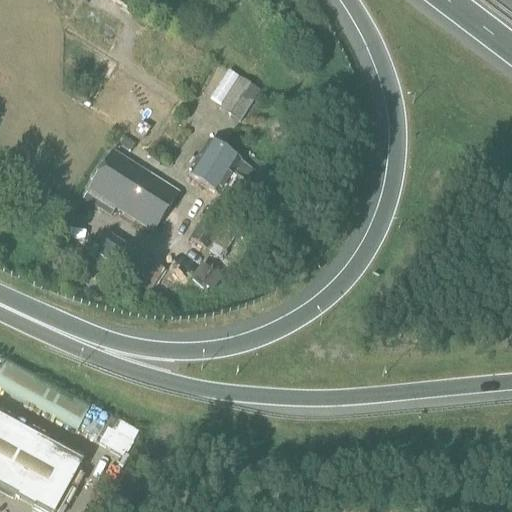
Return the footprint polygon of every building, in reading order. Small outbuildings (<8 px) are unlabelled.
[(47,0),(43,7),(60,19),(71,2),(68,0),(47,0)] [(94,32),(86,46),(105,58),(114,44),(94,32)] [(260,93),(239,79),(218,110),(240,123),(260,93)] [(277,122),(281,139),(296,135),(293,118),(277,122)] [(208,144),(187,177),(232,206),(239,195),(236,193),(243,183),(246,185),(254,174),(208,144)] [(88,192),(83,200),(110,218),(117,209),(153,233),(177,195),(125,162),(112,154),(88,192)] [(237,236),(224,225),(206,214),(204,217),(201,216),(197,221),(199,223),(189,240),(207,251),(215,256),(220,253),(230,260),(242,244),(236,239),(237,236)] [(94,259),(93,261),(152,298),(158,290),(154,288),(164,272),(147,261),(108,238),(101,250),(93,246),(88,256),(94,259)] [(193,280),(213,294),(223,280),(202,266),(193,280)] [(0,420),(0,490),(39,511),(57,511),(83,466),(0,420)]
